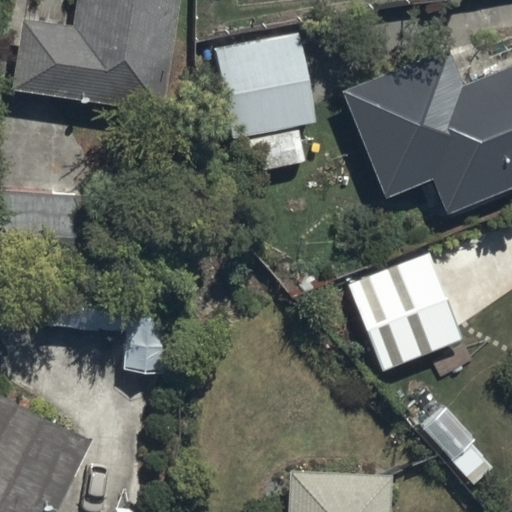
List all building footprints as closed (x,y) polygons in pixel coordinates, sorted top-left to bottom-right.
[(71,0),(69,17),(18,10),(8,77),(157,100),(172,0),(71,0)] [(296,27),(211,42),(225,135),(242,132),(248,166),(299,158),(293,121),(310,118),(296,27)] [(422,169),(438,205),(511,174),(511,52),(453,76),(438,40),(336,82),(379,187),(422,169)] [(107,194),(0,185),(0,275),(100,283),(107,194)] [(457,330),(421,243),(339,281),(375,365),(457,330)] [(0,382),(0,511),(36,511),(85,417),(0,382)] [(384,511),(387,466),(285,463),(283,511),(384,511)]
